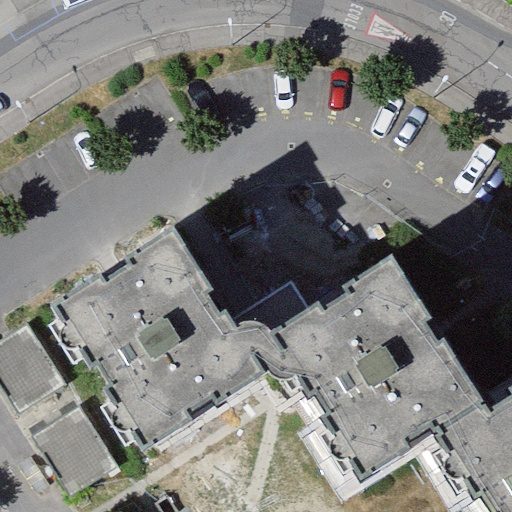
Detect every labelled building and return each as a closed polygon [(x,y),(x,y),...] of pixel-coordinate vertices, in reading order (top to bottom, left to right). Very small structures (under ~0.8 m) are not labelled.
[(168,239),(39,317),(77,380),(86,374),(100,397),(92,402),(129,463),(280,371),(264,346),(242,359),(168,239)] [(312,306),(317,300),(319,293),(320,286),(318,276),(312,266),(304,261),(295,259),(283,259),(272,265),(266,274),(263,285),(265,298),(271,306),(280,312),(291,314),(302,312),(312,306)] [(313,315),(264,346),(280,371),(302,408),(309,403),(324,428),(317,432),(354,492),(403,463),(398,455),(427,438),(432,447),(482,416),(443,353),(434,358),(418,333),(428,328),(390,266),(338,297),(343,306),(317,322),(313,315)] [(33,333),(0,353),(0,386),(23,424),(71,394),(33,333)] [(482,416),(432,447),(472,511),(473,511),(482,507),(484,511),(511,511),(511,400),(509,403),(511,407),(511,412),(488,427),(482,416)] [(86,415),(38,445),(76,505),(124,476),(86,415)]
